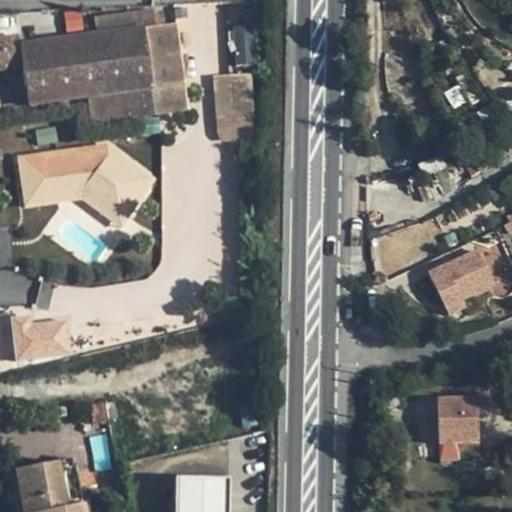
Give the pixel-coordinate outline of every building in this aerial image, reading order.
[(94,37),(143,30),(153,28),(151,11),(92,19),(94,37)] [(153,28),(163,27),(161,15),(152,16),(153,28)] [(143,30),(151,89),(155,115),(186,110),(174,25),(163,27),(153,28),(143,30)] [(45,31),(46,44),(67,41),(65,28),(45,31)] [(27,107),(86,98),(151,89),(143,30),(94,37),(82,38),(67,41),(46,44),(18,48),(21,69),(27,107)] [(0,71),(21,69),(18,48),(17,37),(0,39),(0,71)] [(228,75),(230,125),(258,124),(255,74),(228,75)] [(151,89),(86,98),(90,124),(155,115),(151,89)] [(24,199),(85,191),(126,220),(155,181),(108,147),(19,160),(24,199)] [(85,191),(24,199),(26,209),(83,201),(121,228),(126,220),(85,191)] [(476,252),(427,275),(447,316),(463,308),(460,302),(493,285),(476,252)] [(0,361),(71,356),(67,312),(0,317),(0,361)] [(438,404),(439,448),(479,447),(478,398),(462,398),(462,403),(438,404)] [(14,472),(21,511),(83,511),(80,491),(77,475),(74,461),(14,472)] [(86,490),(83,473),(77,475),(80,491),(86,490)] [(222,511),(223,482),(175,480),(174,511),(222,511)] [(97,502),(113,499),(125,496),(122,485),(94,491),(97,502)] [(113,499),(115,511),(127,511),(125,496),(113,499)]
